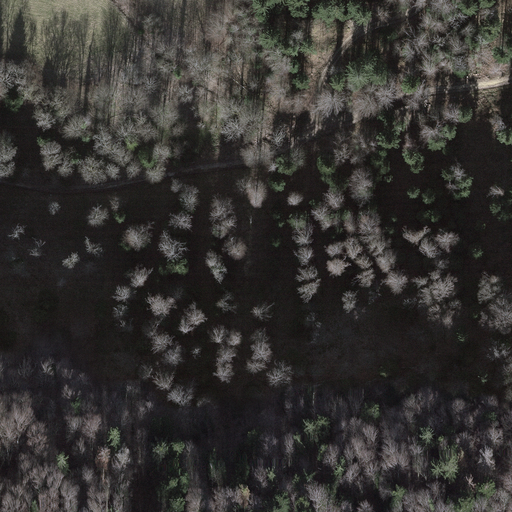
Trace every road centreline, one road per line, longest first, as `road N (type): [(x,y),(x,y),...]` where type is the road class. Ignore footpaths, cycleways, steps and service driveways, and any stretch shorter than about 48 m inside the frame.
road 1 (track): [(0,179),(79,189),(254,160),(417,92),(511,79)]
road 2 (track): [(316,130),(320,84),(336,54),(357,33),(425,0)]
